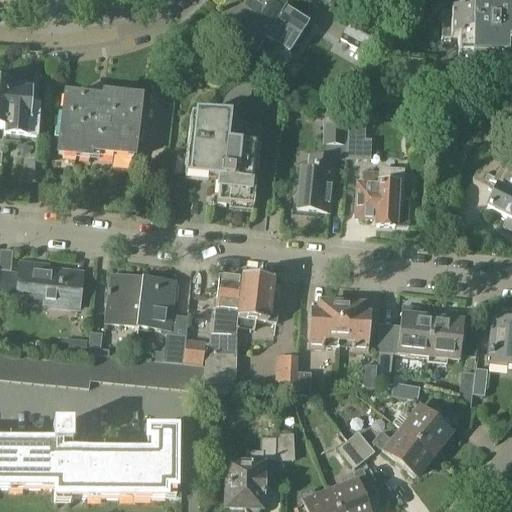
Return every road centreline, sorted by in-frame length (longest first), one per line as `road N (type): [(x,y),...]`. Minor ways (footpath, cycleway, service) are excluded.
road 1 (residential): [(511,284),(0,221)]
road 2 (residential): [(0,33),(58,38),(127,30),(192,0)]
